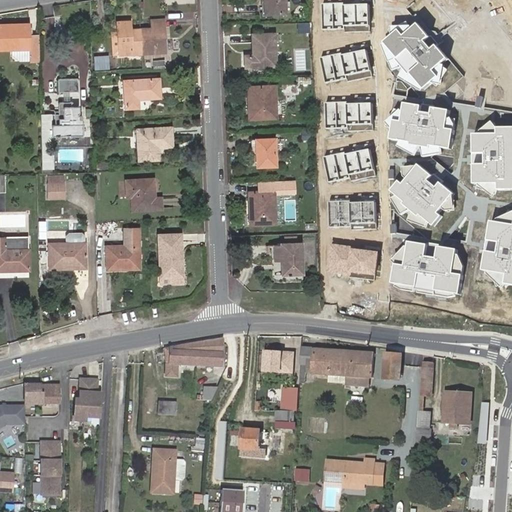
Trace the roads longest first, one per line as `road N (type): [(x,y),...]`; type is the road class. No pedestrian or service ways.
road 1 (unknown): [(379,0),(387,256),(377,372),(380,384),(411,387)]
road 2 (unknown): [(315,0),(330,326)]
road 3 (residential): [(209,0),(221,325)]
road 4 (tertiary): [(221,325),(320,324),(511,356)]
road 5 (tertiary): [(0,368),(221,325)]
